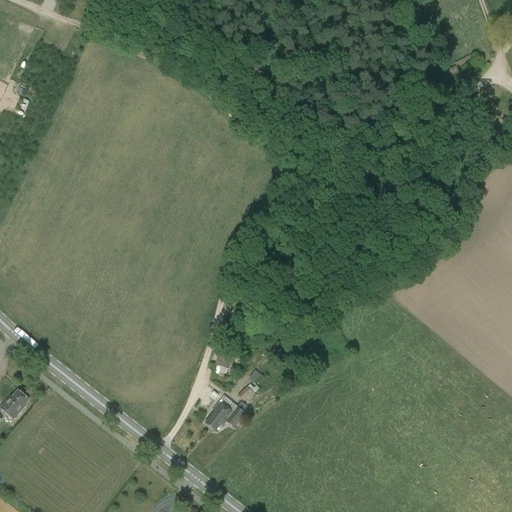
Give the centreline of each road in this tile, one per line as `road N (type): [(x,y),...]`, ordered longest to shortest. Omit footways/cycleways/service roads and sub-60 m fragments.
road 1 (track): [(502,73),(389,166),(305,179),(197,81),(21,0)]
road 2 (track): [(305,179),(254,225),(236,255),(202,376),(148,461)]
road 3 (secondary): [(234,511),(0,320)]
